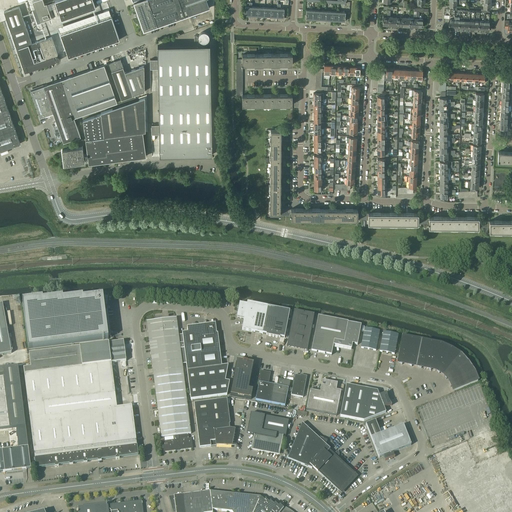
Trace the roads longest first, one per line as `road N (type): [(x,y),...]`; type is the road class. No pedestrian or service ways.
road 1 (unclassified): [(336,511),(420,455),(400,388),(238,350),(214,309),(149,305),(134,319),(153,468)]
road 2 (unclassified): [(511,301),(423,266),(213,218),(141,211),(71,219),(48,181)]
road 3 (tertiary): [(154,476),(256,472),(327,511)]
road 4 (unclassified): [(362,199),(300,190),(304,78)]
road 5 (unclassified): [(48,181),(213,164)]
road 6 (residential): [(362,199),(369,58)]
road 7 (residential): [(424,201),(431,61)]
road 8 (tertiary): [(24,492),(154,476)]
road 9 (unclassified): [(14,84),(135,43)]
road 10 (unknown): [(150,38),(152,165)]
